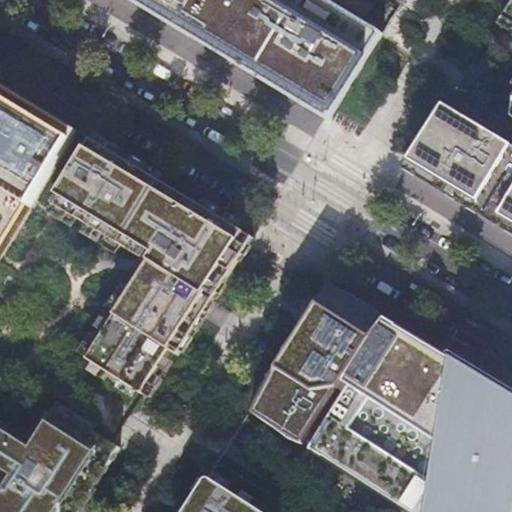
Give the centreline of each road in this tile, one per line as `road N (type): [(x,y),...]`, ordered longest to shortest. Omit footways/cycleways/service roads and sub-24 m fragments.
road 1 (residential): [(0,30),(511,346)]
road 2 (residential): [(511,299),(370,222),(10,0)]
